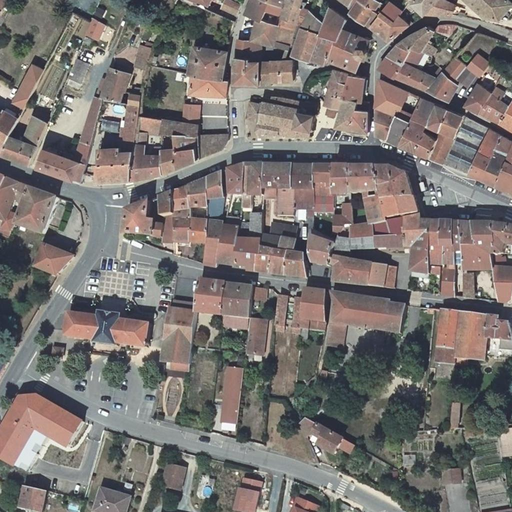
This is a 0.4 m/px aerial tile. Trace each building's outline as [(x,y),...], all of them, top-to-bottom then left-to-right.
[(9,1),(7,0),(0,0),(0,4),(1,5),(1,6),(5,8),(9,1)] [(195,11),(198,3),(190,0),(186,0),(183,6),(195,11)] [(242,4),(232,0),(226,0),(226,3),(224,8),(239,14),(242,4)] [(283,6),(268,0),(251,0),(250,4),(246,14),(258,19),(263,21),(264,19),(267,9),(281,14),(283,6)] [(283,15),(282,18),(298,22),(299,22),(303,24),(311,10),(305,8),(307,3),(302,1),(302,0),(288,0),(286,7),(283,6),(281,14),(283,15)] [(355,8),(353,10),(362,17),(368,21),(373,25),(374,26),(382,14),(380,13),(382,10),(385,12),(389,6),(382,1),(379,0),(354,0),(352,5),(356,8),(355,8)] [(417,0),(416,2),(428,13),(437,14),(454,15),(456,8),(457,4),(448,0),(417,0)] [(470,0),(488,16),(502,19),(511,6),(511,0),(470,0)] [(389,6),(385,12),(398,22),(402,15),(404,11),(392,2),(389,6)] [(348,19),(331,7),(327,18),(326,22),(323,32),(341,38),(344,30),(348,19)] [(304,24),(303,26),(321,32),(325,22),(312,10),(311,10),(303,24),(304,24)] [(409,22),(402,15),(398,22),(385,12),(382,10),(380,13),(382,14),(374,26),(380,31),(391,40),(401,32),(411,24),(409,22)] [(94,18),(88,34),(99,39),(106,25),(94,18)] [(298,22),(282,18),(282,19),(281,24),(281,25),(277,41),(290,46),(294,34),(297,25),(298,22)] [(263,21),(258,19),(253,38),(253,39),(252,39),(251,57),(251,58),(252,61),(263,61),(262,42),(264,42),(269,21),(264,19),(263,21)] [(269,21),(264,42),(276,45),(277,41),(281,25),(281,24),(269,21)] [(439,26),(436,30),(449,36),(458,25),(451,24),(447,24),(444,24),(439,25),(439,26)] [(299,39),(294,54),(311,60),(312,60),(321,32),(303,26),(302,31),(299,39)] [(405,39),(400,43),(412,49),(414,48),(425,52),(434,56),(439,50),(439,49),(431,45),(433,42),(430,41),(436,30),(429,26),(413,34),(405,39)] [(344,30),(341,38),(338,44),(339,44),(347,47),(348,48),(354,33),(344,30)] [(321,32),(312,60),(313,60),(328,64),(329,59),(332,60),(338,44),(341,38),(323,32),(321,32)] [(338,44),(332,60),(340,63),(359,69),(360,69),(362,59),(363,57),(367,55),(368,55),(369,51),(373,44),(370,43),(373,39),(372,39),(366,36),(366,38),(354,33),(348,48),(347,47),(339,44),(338,44)] [(92,39),(87,37),(83,48),(87,50),(92,39)] [(253,38),(240,37),(238,49),(237,56),(251,57),(252,39),(253,39),(253,38)] [(277,41),(276,45),(289,50),(290,46),(277,41)] [(153,47),(155,45),(147,42),(146,46),(141,45),(136,66),(145,68),(144,75),(146,75),(149,65),(153,48),(153,47)] [(390,55),(389,56),(405,64),(412,49),(400,43),(396,48),(394,46),(391,50),(393,52),(390,55)] [(230,51),(196,45),(191,74),(194,74),(225,79),(227,67),(230,51)] [(414,48),(412,49),(405,64),(398,75),(407,80),(420,85),(421,85),(428,73),(424,71),(423,70),(416,67),(422,56),(425,52),(414,48)] [(441,68),(445,71),(457,58),(447,50),(436,64),(441,68)] [(386,61),(381,68),(397,75),(398,75),(405,64),(389,56),(390,55),(388,53),(385,56),(383,59),(386,61)] [(481,53),(471,66),(479,72),(483,75),(492,62),(481,53)] [(237,56),(237,83),(262,84),(274,84),(274,80),(272,61),(263,61),(252,61),(251,58),(251,57),(237,56)] [(429,60),(422,56),(416,67),(423,70),(429,60)] [(438,79),(430,89),(443,96),(451,100),(456,91),(453,88),(455,85),(460,77),(469,86),(479,72),(471,66),(459,56),(457,58),(445,71),(444,72),(441,77),(438,79)] [(91,64),(78,59),(70,78),(82,83),(91,64)] [(272,61),(274,80),(295,80),(295,69),(294,60),(286,60),(272,61)] [(46,70),(35,64),(22,89),(16,102),(26,107),(31,99),(43,75),(46,70)] [(104,78),(97,96),(105,98),(123,101),(125,91),(126,91),(132,74),(113,68),(109,80),(104,78)] [(435,76),(434,77),(438,79),(441,77),(444,72),(440,69),(435,76)] [(329,99),(327,105),(328,105),(330,106),(334,107),(338,108),(342,109),(345,98),(345,97),(344,97),(348,85),(352,73),(351,73),(347,72),(337,70),(331,91),(330,93),(329,99)] [(191,74),(181,71),(180,79),(190,81),(191,74)] [(348,85),(344,97),(345,97),(345,98),(347,98),(364,101),(367,77),(365,76),(363,75),(361,75),(354,73),(352,73),(348,85)] [(428,73),(421,85),(428,89),(430,89),(438,79),(434,77),(435,76),(428,73)] [(226,79),(225,79),(194,74),(193,82),(192,93),(212,94),(228,95),(229,79),(226,79)] [(312,94),(315,95),(317,92),(319,89),(323,90),(327,76),(321,78),(319,74),(312,75),(307,84),(304,90),(312,94)] [(410,92),(381,79),(380,88),(379,93),(378,107),(399,115),(410,92)] [(493,93),(480,83),(475,90),(471,95),(468,100),(466,104),(467,105),(482,113),(493,93)] [(493,93),(482,113),(501,122),(511,106),(501,99),(505,92),(497,87),(493,93)] [(319,89),(317,92),(322,95),(329,99),(330,93),(323,90),(319,89)] [(141,104),(142,94),(136,93),(132,92),(132,93),(131,102),(141,104)] [(423,98),(410,92),(399,115),(388,138),(403,144),(415,117),(423,98)] [(105,98),(97,96),(85,133),(83,142),(93,144),(99,123),(99,121),(105,98)] [(263,103),(263,104),(259,119),(258,119),(258,120),(258,121),(259,121),(258,130),(257,130),(258,132),(260,130),(267,132),(268,134),(272,131),(279,133),(280,134),(282,133),(287,134),(287,135),(289,135),(289,134),(298,135),(300,137),(301,134),(312,136),(313,137),(314,135),(312,135),(313,132),(314,131),(316,130),(315,127),(317,116),(317,115),(319,114),(318,103),(306,101),(306,102),(305,102),(304,100),(303,101),(294,99),(294,98),(292,98),(292,99),(291,98),(284,97),(283,96),(283,97),(281,97),(278,96),(273,96),(273,99),(265,98),(264,100),(263,100),(262,102),(263,103)] [(105,98),(99,121),(102,121),(100,128),(108,129),(124,132),(125,123),(129,124),(131,102),(123,101),(105,98)] [(342,116),(339,126),(370,131),(370,101),(368,101),(364,101),(347,98),(343,109),(342,116)] [(432,102),(423,98),(415,117),(431,123),(430,125),(438,128),(443,131),(451,109),(441,105),(441,104),(440,104),(439,104),(432,102)] [(129,124),(125,123),(124,132),(122,147),(101,148),(99,162),(100,177),(100,181),(134,180),(137,149),(140,114),(141,104),(131,102),(129,124)] [(248,118),(258,120),(258,119),(259,119),(263,104),(251,102),(248,118)] [(511,103),(511,106),(501,122),(511,128),(511,103)] [(201,106),(192,105),(191,123),(200,124),(201,106)] [(334,107),(330,106),(327,114),(336,116),(338,108),(334,107)] [(399,115),(378,107),(378,134),(388,138),(399,115)] [(5,113),(0,121),(0,149),(3,152),(12,136),(19,121),(22,116),(8,108),(5,113)] [(465,115),(451,109),(443,131),(458,137),(467,116),(465,115)] [(165,118),(140,114),(137,149),(134,180),(164,173),(163,153),(163,148),(163,142),(163,134),(162,134),(165,118)] [(50,122),(35,115),(26,141),(12,136),(3,152),(2,153),(32,164),(40,146),(50,122)] [(443,131),(440,138),(431,156),(453,165),(471,173),(481,149),(491,128),(482,124),(471,119),(467,116),(458,137),(443,131)] [(415,117),(403,144),(414,149),(418,150),(425,133),(428,128),(429,124),(430,125),(431,123),(415,117)] [(184,122),(165,118),(162,134),(163,134),(176,134),(176,133),(198,134),(200,135),(200,134),(199,134),(200,124),(191,123),(184,122)] [(435,133),(428,128),(425,133),(418,150),(431,156),(440,138),(435,133)] [(503,136),(491,128),(481,149),(495,156),(503,136)] [(198,134),(176,133),(176,134),(177,141),(179,167),(180,167),(198,159),(198,146),(198,134)] [(230,134),(200,135),(201,158),(225,148),(230,140),(230,134)] [(511,151),(511,139),(503,136),(495,156),(485,179),(496,183),(499,185),(499,184),(511,151)] [(177,141),(163,142),(163,148),(163,153),(164,173),(179,167),(177,141)] [(46,148),(39,167),(83,183),(93,144),(83,142),(78,156),(77,160),(71,157),(72,154),(67,152),(67,153),(59,150),(58,153),(46,148)] [(495,156),(481,149),(471,173),(472,173),(485,179),(495,156)] [(511,151),(499,184),(500,185),(499,185),(506,188),(511,190),(511,188),(511,151)] [(247,165),(230,169),(231,190),(232,195),(245,195),(246,195),(247,165)] [(248,165),(247,165),(246,195),(245,195),(244,205),(253,206),(253,196),(253,194),(252,194),(253,165),(248,165)] [(267,165),(253,165),(252,194),(253,194),(253,196),(265,196),(265,191),(265,188),(267,165)] [(265,196),(265,197),(279,197),(278,216),(295,216),(296,209),(296,203),(299,203),(299,210),(309,210),(315,210),(315,208),(315,195),(315,165),(296,165),(277,165),(267,165),(265,188),(265,191),(265,196)] [(337,165),(315,165),(315,195),(336,195),(337,165)] [(337,165),(336,195),(351,194),(354,194),(352,166),(341,165),(341,166),(337,166),(337,165)] [(354,194),(357,194),(372,193),(376,192),(376,198),(372,198),(373,208),(370,209),(371,221),(364,222),(364,225),(356,226),(346,227),(342,237),(345,238),(350,238),(352,238),(378,237),(376,223),(389,220),(388,218),(386,206),(384,199),(377,166),(376,166),(354,166),(352,166),(354,194)] [(416,196),(409,174),(393,166),(377,166),(384,199),(416,196)] [(224,172),(209,178),(210,207),(211,218),(218,217),(224,214),(226,198),(225,190),(224,172)] [(0,202),(8,178),(0,174),(0,202)] [(10,237),(18,215),(12,213),(17,199),(23,184),(10,179),(8,178),(0,202),(0,218),(6,221),(1,234),(10,237)] [(209,178),(191,186),(193,208),(210,207),(209,178)] [(25,205),(31,188),(23,184),(17,199),(19,200),(25,205)] [(174,193),(176,215),(175,215),(176,218),(176,223),(195,219),(193,208),(191,186),(181,190),(182,191),(177,192),(174,193)] [(47,193),(31,188),(25,205),(21,207),(20,211),(23,212),(18,225),(46,234),(49,226),(59,198),(47,193)] [(174,192),(162,197),(164,217),(166,216),(175,215),(176,215),(174,193),(174,192)] [(336,195),(315,195),(315,208),(315,210),(315,212),(321,212),(321,210),(336,210),(336,195)] [(416,196),(384,199),(386,206),(388,218),(421,213),(416,196)] [(152,201),(129,211),(127,235),(136,236),(146,237),(152,238),(163,239),(165,225),(156,224),(154,224),(154,218),(151,218),(152,201)] [(346,216),(336,216),(335,234),(341,236),(342,237),(346,227),(356,226),(356,225),(355,205),(351,205),(346,205),(346,216)] [(265,214),(253,214),(253,224),(242,223),(242,228),(240,239),(264,240),(264,234),(265,214)] [(175,215),(166,216),(165,225),(163,239),(164,239),(164,242),(176,243),(176,240),(177,227),(176,223),(176,218),(175,215)] [(350,238),(349,249),(351,249),(376,249),(376,248),(376,247),(377,247),(389,247),(399,246),(416,246),(418,222),(423,221),(422,215),(406,218),(389,220),(376,223),(378,237),(352,238),(350,238)] [(423,221),(418,222),(416,246),(413,271),(413,272),(425,274),(433,275),(433,274),(441,275),(442,268),(442,267),(432,266),(432,264),(433,221),(423,221)] [(443,222),(433,221),(432,264),(442,264),(444,264),(444,256),(444,246),(443,222)] [(455,222),(443,222),(444,246),(444,256),(457,257),(457,252),(456,252),(455,247),(455,222)] [(463,222),(455,222),(455,247),(456,252),(457,252),(465,251),(465,246),(463,222)] [(474,223),(463,222),(465,246),(478,246),(474,223)] [(192,242),(200,243),(209,244),(210,224),(195,223),(194,223),(192,242)] [(494,223),(474,223),(478,246),(492,246),(493,255),(502,255),(505,254),(507,245),(511,245),(511,225),(510,230),(506,229),(506,224),(494,223)] [(209,246),(206,265),(219,267),(219,263),(226,226),(223,226),(220,225),(214,225),(210,224),(209,244),(215,245),(214,247),(209,246)] [(273,236),(264,234),(264,240),(264,246),(276,249),(291,252),(296,252),(298,240),(296,240),(298,228),(294,227),(273,224),(273,236)] [(242,228),(226,226),(219,263),(237,265),(237,266),(238,256),(240,239),(242,228)] [(313,255),(315,263),(332,266),(332,265),(334,265),(334,264),(333,263),(339,253),(336,251),(337,247),(340,240),(329,236),(314,228),(313,228),(313,235),(313,255)] [(342,237),(341,236),(340,240),(337,247),(336,251),(339,253),(341,254),(342,257),(352,259),(352,255),(351,249),(349,249),(350,238),(345,238),(342,237)] [(238,256),(237,266),(250,267),(249,271),(257,272),(261,246),(264,246),(264,240),(240,239),(238,256)] [(59,274),(76,257),(71,255),(46,246),(38,267),(59,275),(59,274)] [(261,246),(257,272),(273,274),(276,249),(264,246),(261,246)] [(478,246),(465,246),(465,251),(465,270),(466,270),(480,271),(495,271),(493,255),(492,246),(478,246)] [(276,249),(273,274),(288,276),(291,252),(276,249)] [(296,252),(291,252),(288,276),(309,278),(307,264),(306,254),(296,252)] [(338,266),(336,282),(370,286),(372,286),(374,263),(360,261),(352,259),(342,257),(341,254),(339,253),(333,263),(334,264),(335,265),(338,266)] [(502,255),(493,255),(495,271),(500,303),(509,304),(511,301),(511,280),(510,281),(508,269),(506,258),(502,258),(502,255)] [(445,275),(444,295),(457,297),(457,257),(444,256),(444,264),(446,264),(445,268),(445,275)] [(390,265),(374,263),(372,286),(386,287),(395,288),(398,266),(390,265)] [(474,273),(465,274),(465,298),(474,299),(474,273)] [(225,315),(228,283),(202,280),(199,302),(199,305),(198,312),(209,314),(225,315)] [(228,283),(225,315),(226,315),(250,319),(251,319),(252,319),(254,297),(255,287),(228,283)] [(268,289),(255,287),(254,297),(267,299),(268,289)] [(326,332),(328,322),(329,292),(306,289),(305,299),(302,328),(302,329),(310,330),(310,320),(314,320),(312,330),(326,332)] [(334,322),(334,323),(347,325),(403,334),(408,306),(393,304),(393,301),(376,299),(333,292),(337,303),(334,322)] [(288,297),(281,296),(277,326),(285,327),(288,297)] [(305,299),(297,298),(295,328),(302,329),(302,328),(305,299)] [(175,309),(172,309),(171,313),(166,347),(164,361),(173,363),(173,369),(189,371),(190,365),(191,365),(192,365),(198,312),(199,305),(176,302),(175,309)] [(450,311),(445,310),(444,319),(442,336),(459,338),(460,321),(449,320),(450,311)] [(461,313),(450,311),(449,320),(460,321),(461,313)] [(101,317),(71,312),(68,333),(67,336),(81,338),(85,339),(97,340),(97,343),(119,346),(119,344),(131,345),(136,346),(149,348),(150,345),(153,324),(123,320),(124,315),(102,312),(101,317)] [(502,339),(511,339),(511,323),(500,323),(500,318),(490,316),(472,314),(461,313),(460,321),(459,338),(458,358),(457,365),(469,366),(470,359),(487,361),(489,338),(502,339)] [(250,319),(226,315),(225,326),(249,328),(250,319)] [(268,320),(252,319),(248,354),(264,356),(268,320)] [(334,323),(333,323),(329,345),(343,347),(347,325),(334,323)] [(439,362),(457,364),(458,358),(459,338),(442,336),(441,346),(439,346),(438,362),(439,362)] [(511,339),(502,339),(501,349),(511,350),(511,339)] [(56,349),(55,350),(54,352),(54,355),(54,356),(55,357),(57,358),(59,359),(60,358),(61,358),(63,357),(64,356),(64,355),(65,353),(65,352),(64,351),(62,349),(60,348),(59,348),(56,349)] [(9,362),(0,360),(0,374),(1,375),(9,362)] [(244,369),(229,368),(223,422),(238,424),(244,369)] [(460,405),(452,404),(451,423),(459,423),(460,405)] [(26,410),(6,446),(0,458),(0,468),(54,481),(63,463),(31,454),(47,417),(26,410)] [(308,418),(301,424),(308,437),(314,434),(323,439),(319,445),(336,454),(345,439),(308,418)] [(511,428),(501,430),(504,457),(511,456),(511,428)] [(187,468),(170,464),(164,486),(181,490),(187,468)] [(462,483),(461,469),(444,471),(446,485),(462,483)] [(255,484),(232,478),(226,504),(246,509),(248,509),(255,484)] [(43,511),(48,492),(27,486),(22,507),(42,511),(43,511)] [(127,511),(132,498),(103,489),(101,499),(98,499),(96,504),(99,505),(97,511),(99,511),(101,511),(127,511)] [(298,498),(294,508),(297,509),(296,511),(317,511),(320,506),(298,498)]
